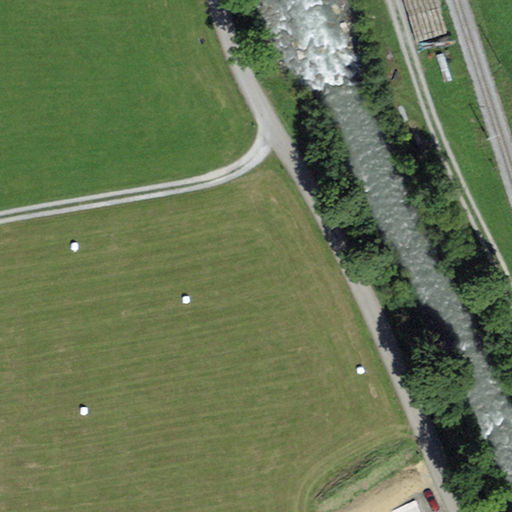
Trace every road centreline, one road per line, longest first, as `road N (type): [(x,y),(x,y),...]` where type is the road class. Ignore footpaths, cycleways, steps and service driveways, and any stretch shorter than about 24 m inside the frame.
road 1 (unclassified): [(456,511),(214,0)]
road 2 (track): [(403,14),(425,111),(511,312)]
